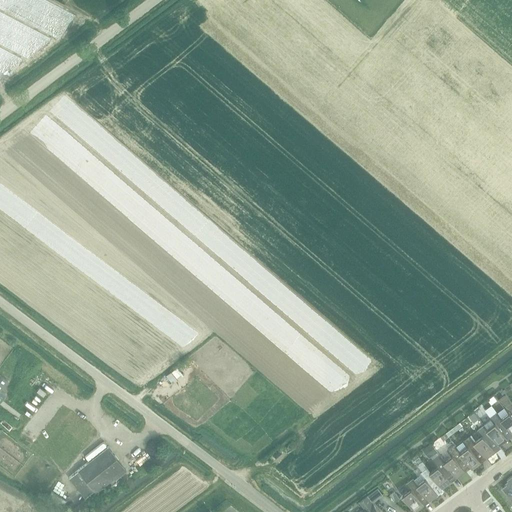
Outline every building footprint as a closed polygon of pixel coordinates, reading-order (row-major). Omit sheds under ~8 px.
[(176,379),(187,374),(182,365),(171,370),(176,379)] [(511,402),(506,394),(498,399),(508,412),(504,416),(500,410),(497,412),(501,418),(507,425),(506,425),(511,432),(511,402)] [(491,420),(484,425),(487,428),(487,429),(494,438),(499,445),(508,439),(501,430),(506,425),(507,425),(501,418),(497,412),(491,404),(485,409),(491,417),(490,418),(491,420)] [(105,416),(112,410),(108,406),(101,412),(105,416)] [(466,417),(473,421),(476,415),(469,411),(466,417)] [(109,423),(130,443),(138,434),(118,414),(109,423)] [(460,422),(446,433),(449,437),(463,426),(460,422)] [(488,442),(494,438),(487,429),(487,428),(484,425),(477,430),(481,436),(474,441),(480,449),(479,449),(486,458),(495,451),(488,442)] [(474,453),(479,449),(480,449),(474,441),(470,435),(463,441),(467,447),(460,452),(464,457),(464,458),(472,469),(481,462),(474,453)] [(437,481),(442,488),(451,481),(448,477),(453,473),(449,468),(450,468),(444,461),(444,460),(432,444),(423,450),(429,459),(431,457),(437,466),(430,471),(437,481)] [(458,462),(464,458),(464,457),(460,452),(454,444),(447,450),(451,455),(444,460),(444,461),(450,468),(449,468),(453,473),(456,477),(465,471),(458,462)] [(118,475),(126,469),(108,446),(69,477),(85,498),(116,473),(118,475)] [(424,475),(415,481),(417,484),(423,491),(423,492),(429,501),(438,494),(431,485),(437,481),(430,471),(427,467),(422,461),(417,465),(421,470),(421,471),(424,475)] [(415,481),(414,479),(413,478),(406,484),(410,489),(403,495),(415,511),(424,505),(417,496),(423,492),(423,491),(417,484),(415,481)] [(511,480),(510,478),(507,480),(509,483),(502,488),(511,501),(511,480)] [(365,508),(359,511),(379,511),(372,502),(383,494),(378,487),(367,496),(360,501),(365,508)] [(400,499),(394,492),(389,495),(393,501),(395,502),(400,499)]
